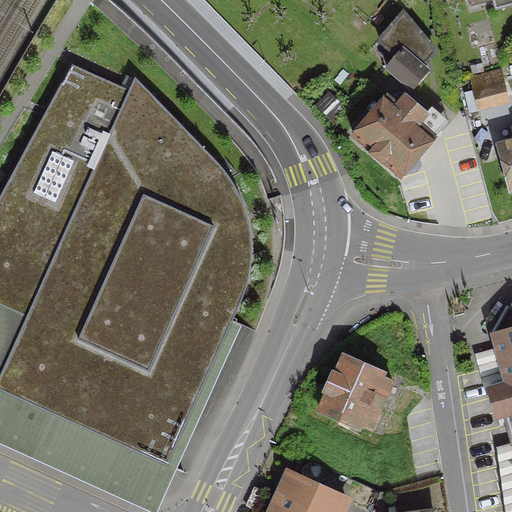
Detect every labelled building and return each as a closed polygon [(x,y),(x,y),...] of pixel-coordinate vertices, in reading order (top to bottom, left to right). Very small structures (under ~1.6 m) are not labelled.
[(424,72),(419,67),(432,52),(400,14),(377,41),(394,56),(384,68),(409,90),(424,72)] [(0,392),(164,466),(227,327),(240,300),(245,285),(248,269),(249,256),(248,239),(245,220),(241,206),(234,191),(224,175),(214,162),(132,78),(126,91),(69,65),(0,199),(0,309),(27,320),(0,381),(0,392)] [(476,110),(505,102),(497,71),(468,78),(476,110)] [(383,164),(399,177),(432,139),(415,124),(422,116),(403,98),(395,107),(384,97),(350,135),(366,149),(365,150),(382,165),(383,164)] [(511,143),(497,147),(509,191),(511,189),(511,143)] [(511,306),(508,308),(492,335),(506,385),(487,390),(494,417),(500,415),(511,458),(511,459),(507,461),(511,481),(511,306)] [(0,381),(27,320),(0,309),(0,381)] [(0,445),(147,511),(159,511),(241,331),(227,327),(164,466),(0,392),(0,445)] [(323,391),(325,392),(317,410),(356,428),(356,426),(367,431),(368,429),(371,421),(361,416),(380,375),(341,358),(333,376),(330,374),(323,391)] [(338,511),(344,500),(286,474),(268,511),(338,511)] [(251,510),(260,490),(253,487),(244,507),(251,510)]
